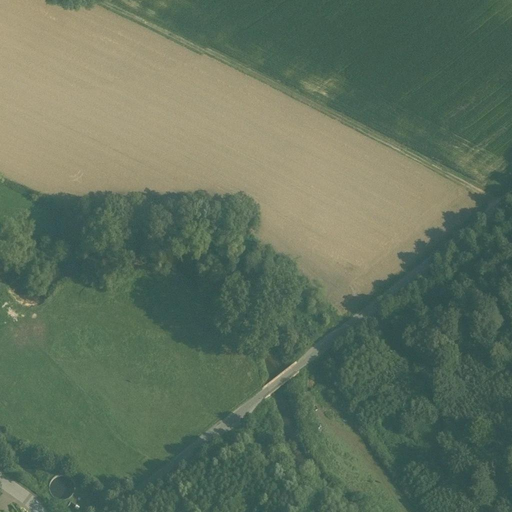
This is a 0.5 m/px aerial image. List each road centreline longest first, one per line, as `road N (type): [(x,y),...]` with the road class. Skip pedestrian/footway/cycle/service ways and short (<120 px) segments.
road 1 (unclassified): [(511,190),(128,498)]
road 2 (track): [(502,198),(121,0)]
